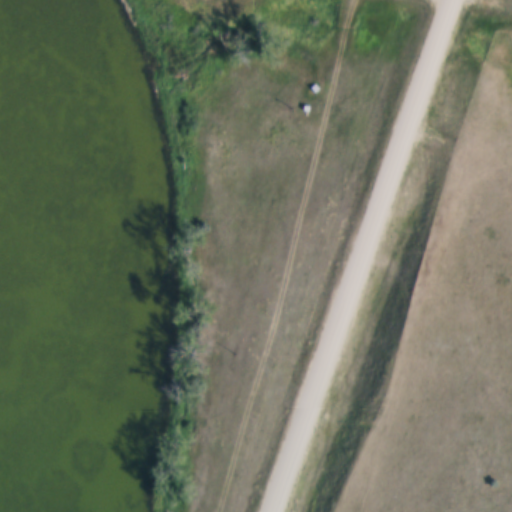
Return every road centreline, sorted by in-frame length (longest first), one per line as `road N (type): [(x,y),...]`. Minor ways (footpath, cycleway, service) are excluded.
road 1 (residential): [(271,511),(449,0)]
road 2 (track): [(358,0),(339,47),(271,339),(217,509)]
